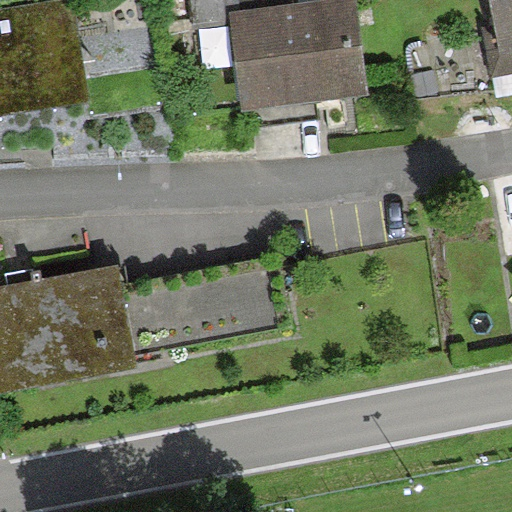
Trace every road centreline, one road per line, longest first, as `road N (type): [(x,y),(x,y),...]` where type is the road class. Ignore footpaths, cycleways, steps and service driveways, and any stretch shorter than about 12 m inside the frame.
road 1 (residential): [(511,153),(296,182),(0,193)]
road 2 (tertiary): [(85,473),(511,392)]
